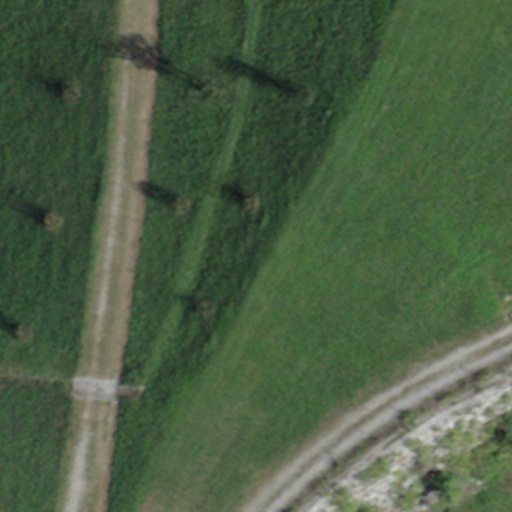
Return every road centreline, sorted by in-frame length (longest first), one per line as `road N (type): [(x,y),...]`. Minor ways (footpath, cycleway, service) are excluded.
road 1 (track): [(90,511),(136,126),(142,0)]
road 2 (track): [(266,511),(360,425),(511,339)]
